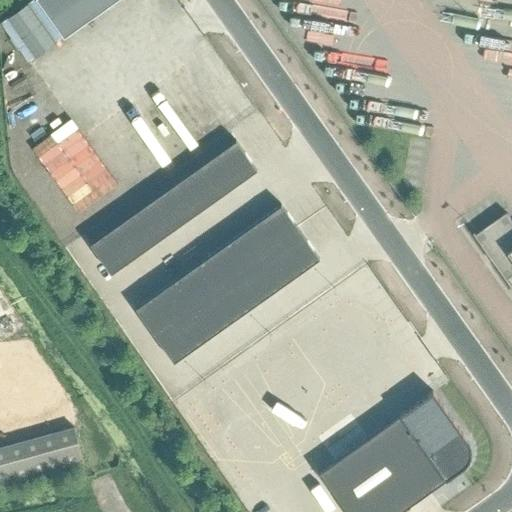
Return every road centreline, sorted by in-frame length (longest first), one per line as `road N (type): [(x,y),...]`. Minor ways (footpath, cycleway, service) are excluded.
road 1 (unclassified): [(511,412),(219,0)]
road 2 (unknown): [(511,318),(444,234),(435,209),(448,147),(473,114)]
road 3 (unknown): [(473,114),(387,0)]
